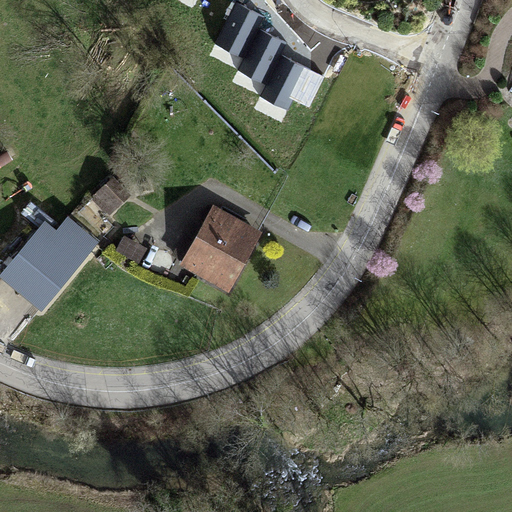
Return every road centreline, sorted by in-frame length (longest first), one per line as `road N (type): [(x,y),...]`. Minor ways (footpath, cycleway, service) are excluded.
road 1 (residential): [(0,362),(27,377),(125,391),(236,365),(290,332),(350,261),(440,55)]
road 2 (residential): [(300,0),(355,33),(440,55)]
